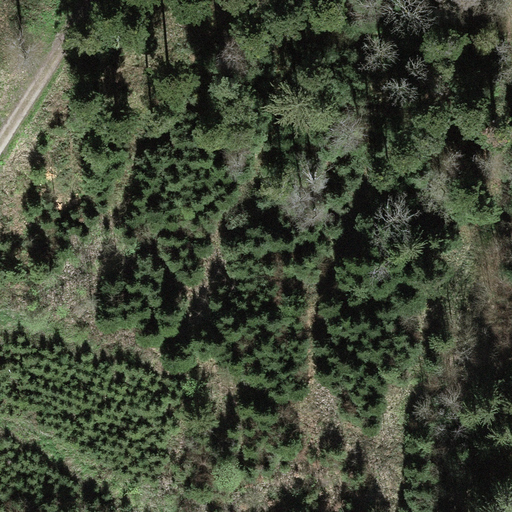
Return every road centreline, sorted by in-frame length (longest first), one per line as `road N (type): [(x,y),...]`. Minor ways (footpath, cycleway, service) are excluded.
road 1 (track): [(394,511),(451,290),(488,199),(511,105)]
road 2 (track): [(0,146),(85,0)]
